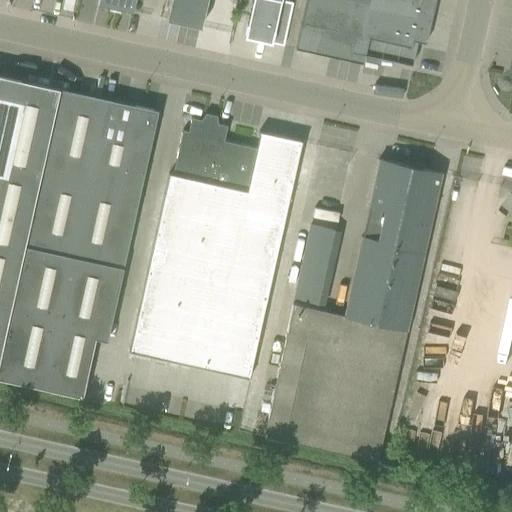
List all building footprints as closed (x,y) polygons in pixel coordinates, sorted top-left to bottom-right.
[(98,0),(98,4),(133,11),(135,0),(98,0)] [(170,0),(166,19),(202,26),(207,0),(170,0)] [(252,0),(247,23),(244,37),(271,43),(271,42),(283,45),(293,2),(284,0),(252,0)] [(365,53),(412,64),(417,40),(412,39),(420,0),(306,0),(296,47),(363,62),(365,53)] [(144,97),(130,95),(128,103),(0,74),(0,378),(82,397),(95,337),(107,340),(158,109),(141,106),(144,97)] [(218,125),(214,124),(216,116),(206,114),(205,122),(201,121),(202,119),(192,117),(189,130),(183,129),(173,174),(169,173),(130,351),(249,377),(301,141),(261,132),(257,147),(225,140),(228,125),(218,123),(218,125)] [(378,159),(368,206),(387,210),(380,239),(361,235),(344,315),(293,304),(263,436),(377,461),(441,173),(378,159)] [(293,298),(324,305),(340,230),(309,223),(293,298)]
